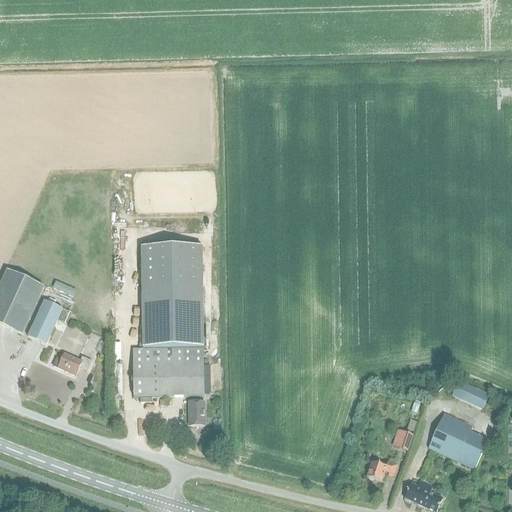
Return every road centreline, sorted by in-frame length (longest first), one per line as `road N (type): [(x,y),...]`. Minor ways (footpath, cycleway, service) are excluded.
road 1 (unclassified): [(183,467),(0,398)]
road 2 (unclassified): [(362,511),(183,467)]
road 3 (secondary): [(170,505),(0,443)]
